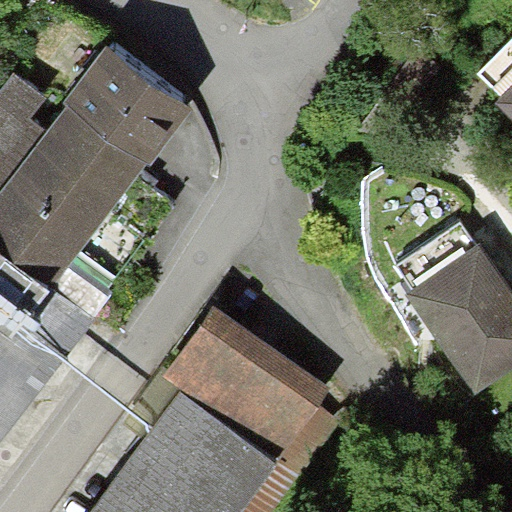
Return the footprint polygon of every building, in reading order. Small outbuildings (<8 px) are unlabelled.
[(511,35),(476,71),(511,107),(511,35)] [(67,100),(68,101),(138,154),(139,154),(182,98),(109,44),(67,100)] [(0,245),(88,313),(171,204),(126,170),(138,154),(68,101),(45,131),(24,115),(39,95),(11,73),(0,87),(0,245)] [(473,381),(511,354),(511,305),(455,222),(393,264),(473,381)] [(0,426),(88,313),(0,245),(0,426)] [(311,397),(203,318),(165,369),(298,466),(329,422),(307,402),(311,397)] [(203,406),(177,386),(139,437),(166,456),(124,511),(262,511),(291,469),(204,405),(203,406)]
